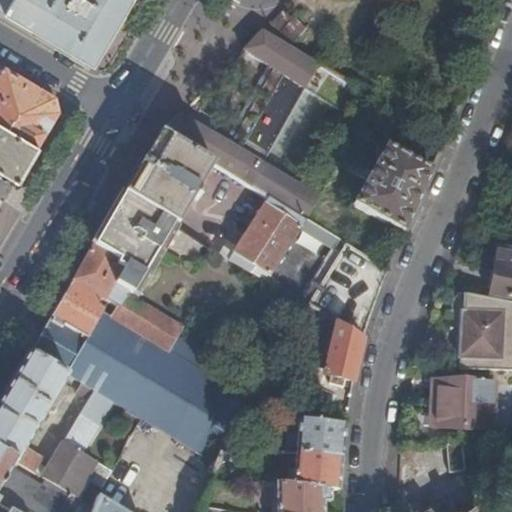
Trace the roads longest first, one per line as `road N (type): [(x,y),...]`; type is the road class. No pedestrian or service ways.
road 1 (residential): [(360,511),(389,339),(511,44)]
road 2 (secondary): [(0,303),(117,104)]
road 3 (residential): [(263,0),(180,86),(134,74)]
road 4 (residential): [(0,39),(117,104)]
